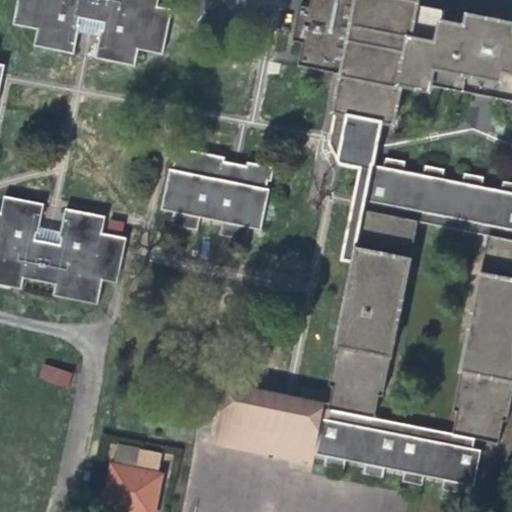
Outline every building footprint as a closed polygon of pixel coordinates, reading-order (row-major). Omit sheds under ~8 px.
[(168,20),(153,17),(156,0),(14,0),(8,31),(33,37),(29,52),(69,61),(75,32),(70,31),(71,24),(87,28),(104,31),(102,38),(97,37),(91,66),(130,74),(133,59),(158,64),(168,20)] [(511,31),(469,22),(467,34),(444,29),(446,17),(419,10),(421,0),(317,0),(315,11),(305,9),(301,25),(297,43),(307,46),(302,68),(342,77),(333,117),(340,118),(379,127),(393,130),(401,90),(429,96),(430,89),(511,107),(511,31)] [(352,227),(359,229),(375,146),(379,127),(340,118),(336,140),(334,146),(341,159),(365,164),(352,227)] [(243,174),(242,178),(241,183),(217,177),(218,173),(219,169),(168,158),(165,171),(171,172),(169,182),(163,181),(155,221),(168,223),(165,235),(191,241),(194,229),(217,234),(214,246),(242,252),(245,240),(256,242),(264,202),(259,201),(260,192),(266,193),(269,180),(243,174)] [(386,169),(374,167),(366,204),(371,205),(368,215),(362,214),(359,229),(326,394),(331,395),(324,428),(320,427),(313,463),(326,466),(324,477),(343,481),(346,470),(364,473),(372,428),(377,404),(381,405),(416,225),(424,178),(406,174),(408,165),(387,161),(386,169)] [(426,169),(424,178),(416,225),(487,240),(453,418),(456,419),(451,443),(372,428),(364,473),(361,484),(384,489),(386,477),(405,481),(403,493),(423,497),(425,485),(443,488),(441,500),(462,504),(465,493),(475,495),(482,459),(473,458),(475,447),(498,451),(502,428),(507,429),(511,404),(511,186),(504,185),(502,194),(483,190),(485,181),(465,177),(463,186),(446,182),(448,173),(426,169)] [(231,175),(218,173),(217,177),(241,183),(242,178),(231,175)] [(97,226),(57,217),(51,245),(58,246),(56,255),(41,251),(22,247),(23,239),(31,241),(37,213),(0,204),(0,292),(13,296),(16,285),(46,291),(44,302),(89,312),(95,288),(108,291),(118,246),(94,241),(97,226)] [(36,385),(65,395),(69,381),(40,371),(36,385)] [(311,471),(313,463),(320,427),(323,412),(227,391),(217,445),(268,462),(311,471)] [(116,468),(108,511),(114,511),(157,511),(165,477),(162,476),(165,456),(142,452),(138,473),(116,468)]
